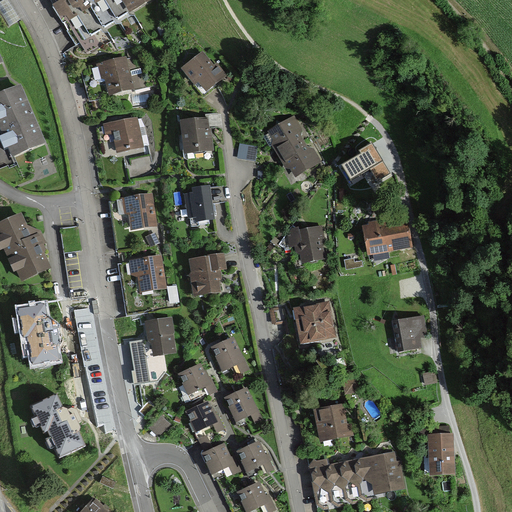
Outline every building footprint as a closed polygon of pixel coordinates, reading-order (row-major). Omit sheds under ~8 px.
[(153,1),(152,0),(67,0),(54,8),(79,48),(153,1)] [(222,76),(200,50),(180,67),(202,93),(222,76)] [(127,59),(102,65),(109,95),(134,89),(127,59)] [(43,144),(19,87),(0,94),(0,135),(9,158),(43,144)] [(293,119),(269,134),(282,155),(306,140),(293,119)] [(140,120),(105,126),(107,137),(113,135),(117,154),(145,149),(140,120)] [(211,120),(182,122),(184,154),(213,152),(211,120)] [(306,140),(282,155),(294,176),(319,161),(306,140)] [(371,181),(368,175),(386,165),(375,144),(355,155),(359,160),(338,172),(350,193),(371,181)] [(253,159),(252,146),(240,146),(240,160),(253,159)] [(209,190),(189,193),(194,227),(215,224),(209,190)] [(154,198),(122,203),(124,217),(127,216),(130,232),(158,228),(154,198)] [(18,214),(0,221),(0,254),(1,257),(7,255),(19,283),(51,270),(34,230),(26,233),(18,214)] [(404,219),(362,228),(368,258),(411,249),(404,219)] [(322,231),(297,234),(292,228),(282,243),(292,249),(299,247),(301,266),(326,263),(322,231)] [(62,232),(65,253),(82,251),(78,229),(62,232)] [(161,257),(129,261),(131,279),(138,278),(140,293),(166,290),(161,257)] [(221,258),(190,262),(194,297),(221,293),(218,276),(223,275),(221,258)] [(355,258),(344,260),(346,270),(363,267),(362,261),(355,262),(355,258)] [(48,303),(14,308),(19,342),(26,341),(29,367),(62,362),(56,321),(51,322),(48,303)] [(330,304),(293,311),(299,345),(336,337),(330,304)] [(423,317),(393,323),(399,354),(421,350),(419,341),(428,339),(423,317)] [(173,319),(146,323),(150,356),(177,352),(173,319)] [(233,340),(212,351),(222,371),(232,366),(237,377),(249,371),(233,340)] [(201,365),(178,376),(188,397),(211,386),(201,365)] [(437,384),(435,373),(422,375),(424,387),(437,384)] [(247,389),(227,400),(239,422),(251,416),(256,424),(264,420),(247,389)] [(58,395),(28,409),(41,437),(45,435),(57,459),(89,443),(74,410),(67,413),(58,395)] [(209,402),(185,414),(195,434),(213,425),(216,432),(223,429),(209,402)] [(344,406),(315,411),(321,442),(354,436),(352,425),(347,425),(344,406)] [(149,430),(159,439),(170,427),(160,418),(149,430)] [(452,436),(428,437),(429,478),(453,477),(452,436)] [(225,442),(203,452),(213,473),(227,466),(230,473),(237,469),(225,442)] [(258,442),(237,452),(247,472),(260,466),(264,473),(271,469),(258,442)] [(402,494),(394,453),(311,469),(320,511),(402,494)] [(116,483),(103,476),(99,483),(113,490),(116,483)] [(259,483),(237,493),(245,511),(250,511),(262,507),(264,511),(270,511),(272,511),(259,483)] [(105,511),(93,499),(79,511),(105,511)]
